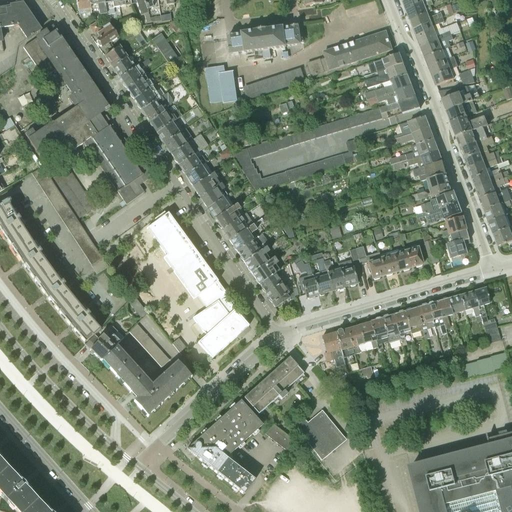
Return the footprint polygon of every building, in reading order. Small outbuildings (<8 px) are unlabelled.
[(92,14),(91,8),(88,0),(76,0),(78,12),(86,10),(87,15),(92,14)] [(106,10),(108,10),(105,0),(88,0),(91,8),(98,7),(99,16),(100,16),(101,20),(108,19),(106,10)] [(113,8),(119,7),(117,0),(105,0),(108,10),(113,8)] [(148,12),(147,10),(144,0),(130,0),(131,5),(137,4),(141,16),(144,15),(147,24),(151,23),(150,18),(148,14),(147,12),(148,12)] [(152,1),(158,0),(157,0),(144,0),(147,10),(153,8),(151,4),(152,3),(152,1)] [(407,0),(403,2),(406,11),(432,1),(431,0),(407,0)] [(40,30),(38,27),(20,1),(16,1),(15,6),(9,7),(7,4),(6,7),(0,8),(0,52),(3,52),(2,43),(3,43),(0,30),(1,30),(17,27),(18,27),(26,40),(40,30)] [(410,21),(428,14),(433,12),(431,6),(433,5),(432,1),(406,11),(410,21)] [(454,14),(453,13),(451,7),(451,5),(446,7),(449,16),(454,14)] [(414,30),(443,18),(441,14),(430,18),(428,14),(410,21),(414,30)] [(418,39),(441,30),(439,25),(445,23),(443,18),(414,30),(418,39)] [(177,22),(180,35),(185,34),(183,21),(177,22)] [(180,35),(177,22),(169,23),(169,25),(177,36),(180,35)] [(97,23),(89,28),(94,35),(102,29),(97,23)] [(110,26),(98,35),(100,38),(98,40),(103,47),(118,37),(110,26)] [(288,47),(301,45),(299,26),(285,29),(285,28),(242,34),(242,35),(228,36),(231,55),(245,53),(245,54),(255,53),(256,60),(271,58),(270,51),(288,48),(288,47)] [(110,128),(110,127),(108,128),(105,123),(109,120),(106,116),(102,118),(99,114),(104,111),(105,112),(109,109),(108,107),(107,108),(100,98),(101,97),(100,95),(99,96),(91,85),(92,84),(91,83),(90,83),(84,74),(85,73),(83,71),(82,72),(76,63),(77,62),(76,60),(75,61),(68,51),(69,51),(68,49),(67,49),(61,40),(62,39),(60,38),(59,39),(56,34),(57,33),(56,31),(56,32),(53,27),(35,39),(23,47),(39,70),(43,67),(48,75),(54,71),(78,106),(53,123),(52,122),(35,134),(32,129),(25,134),(28,139),(40,157),(65,141),(72,152),(84,144),(126,205),(88,231),(98,245),(112,234),(115,238),(146,216),(143,211),(157,201),(149,189),(144,192),(140,186),(153,177),(143,161),(136,166),(120,144),(121,143),(120,142),(119,142),(115,136),(116,136),(115,134),(114,135),(110,128)] [(421,49),(447,39),(452,37),(450,32),(445,34),(443,29),(441,30),(418,39),(421,49)] [(144,47),(147,45),(140,33),(137,36),(144,47)] [(347,70),(345,66),(393,51),(387,33),(323,53),(325,59),(321,60),(307,64),(308,68),(304,69),(307,77),(310,75),(311,78),(325,74),(325,73),(335,70),(336,74),(347,70)] [(176,56),(168,45),(160,34),(151,40),(160,52),(167,62),(175,74),(184,68),(176,56)] [(425,58),(443,51),(441,46),(448,43),(447,39),(421,49),(425,58)] [(112,68),(127,59),(127,58),(120,47),(105,57),(112,68)] [(429,68),(452,59),(448,49),(443,51),(425,58),(429,68)] [(378,73),(404,65),(400,55),(369,65),(372,75),(378,73)] [(112,68),(120,79),(142,64),(139,58),(130,64),(127,59),(112,68)] [(433,77),(456,68),(458,67),(454,58),(452,59),(429,68),(433,77)] [(126,89),(145,77),(141,70),(144,68),(151,63),(148,60),(142,64),(120,79),(126,89)] [(368,89),(384,84),(408,76),(404,65),(378,73),(379,77),(366,82),(368,89)] [(224,105),(238,103),(233,72),(225,73),(224,67),(206,69),(211,104),(224,103),(224,105)] [(247,96),(307,82),(303,68),(244,82),(247,96)] [(437,87),(455,80),(459,75),(456,68),(433,77),(437,87)] [(462,81),(473,78),(471,71),(460,75),(462,81)] [(134,100),(153,88),(148,81),(151,79),(148,75),(145,77),(126,89),(134,100)] [(365,95),(367,100),(412,86),(408,76),(384,84),(385,89),(375,92),(375,91),(365,95)] [(183,93),(187,90),(182,84),(178,86),(183,93)] [(141,111),(163,96),(165,95),(160,89),(159,90),(156,85),(153,88),(134,100),(141,111)] [(412,86),(367,100),(369,108),(381,104),(385,102),(387,107),(416,98),(412,86)] [(447,112),(465,105),(473,102),(480,99),(478,93),(471,96),(467,87),(439,92),(447,112)] [(149,123),(169,109),(171,108),(163,96),(141,111),(149,123)] [(405,114),(420,109),(416,98),(387,107),(380,109),(382,115),(401,109),(403,115),(405,114)] [(451,124),(467,117),(473,115),(471,109),(469,109),(469,108),(467,109),(465,105),(447,112),(451,124)] [(149,123),(156,133),(160,131),(176,121),(177,120),(173,115),(173,116),(169,109),(149,123)] [(377,121),(378,121),(383,120),(382,115),(380,109),(374,111),(377,121)] [(375,122),(376,122),(376,121),(377,121),(374,111),(369,113),(372,123),(375,122)] [(366,125),(372,123),(369,113),(363,114),(366,125)] [(360,126),(366,125),(363,114),(357,116),(360,126)] [(457,138),(483,128),(489,126),(487,122),(492,121),(490,115),(485,117),(470,123),(467,117),(451,124),(457,138)] [(354,128),(360,126),(357,116),(351,118),(354,128)] [(349,130),(354,128),(351,118),(345,120),(349,130)] [(396,140),(431,129),(426,118),(408,123),(400,126),(402,132),(403,135),(392,138),(393,141),(396,140)] [(343,132),(349,130),(345,120),(340,121),(343,132)] [(156,133),(164,144),(183,131),(176,121),(160,131),(156,133)] [(337,133),(343,132),(340,121),(334,123),(337,133)] [(331,135),(337,133),(334,123),(328,125),(331,135)] [(325,137),(331,135),(328,125),(322,127),(325,137)] [(320,139),(325,137),(322,127),(316,128),(320,139)] [(313,129),(311,130),(314,140),(320,139),(316,128),(313,129)] [(461,150),(488,139),(483,128),(457,138),(461,150)] [(431,129),(396,140),(398,146),(415,141),(417,146),(435,140),(431,129)] [(308,142),(314,140),(311,130),(305,132),(308,142)] [(171,155),(189,143),(183,135),(185,134),(183,131),(164,144),(171,155)] [(302,144),(308,142),(305,132),(299,134),(302,144)] [(296,146),(302,144),(299,134),(293,135),(296,146)] [(178,166),(201,150),(208,146),(200,135),(189,143),(171,155),(178,166)] [(291,147),(296,146),(293,135),(287,137),(291,147)] [(285,149),(291,147),(287,137),(282,139),(285,149)] [(465,160),(481,154),(489,151),(487,147),(495,144),(492,137),(488,139),(461,150),(465,160)] [(279,151),(285,149),(282,139),(276,141),(279,151)] [(390,160),(391,165),(439,151),(435,140),(417,146),(411,148),(414,153),(390,160)] [(278,151),(279,151),(276,141),(270,142),(273,153),(278,152),(278,151)] [(346,143),(349,153),(352,153),(358,151),(355,141),(346,143)] [(268,155),(273,153),(270,142),(264,144),(268,155)] [(262,157),(268,155),(264,144),(259,146),(262,157)] [(256,159),(262,157),(259,146),(253,148),(256,159)] [(250,160),(256,159),(253,148),(247,149),(250,160)] [(234,159),(240,169),(252,165),(250,160),(247,149),(230,154),(234,159)] [(186,177),(204,164),(206,163),(202,156),(201,157),(199,155),(203,153),(201,150),(178,166),(186,177)] [(418,165),(419,169),(443,163),(439,151),(391,165),(394,172),(406,168),(405,164),(408,163),(410,167),(418,165)] [(465,160),(469,170),(500,158),(498,152),(483,158),(481,154),(465,160)] [(349,153),(343,155),(347,167),(360,163),(357,154),(353,156),(352,153),(349,153)] [(343,155),(338,157),(341,168),(347,167),(343,155)] [(338,157),(332,158),(335,170),(341,168),(338,157)] [(332,158),(326,160),(329,172),(335,170),(332,158)] [(472,180),(489,174),(487,170),(499,165),(500,170),(505,168),(501,158),(500,158),(469,170),(472,180)] [(326,160),(320,162),(323,174),(329,172),(326,160)] [(320,162),(314,164),(318,175),(323,174),(320,162)] [(427,181),(447,175),(443,163),(419,169),(413,171),(415,178),(415,179),(419,177),(421,183),(427,181)] [(186,177),(193,187),(212,174),(204,164),(186,177)] [(314,164),(308,166),(312,177),(318,175),(314,164)] [(241,171),(243,173),(254,170),(253,165),(252,165),(240,169),(241,171)] [(308,166),(302,167),(306,179),(312,177),(308,166)] [(297,169),(297,170),(300,180),(306,179),(302,167),(297,169)] [(31,174),(36,181),(47,174),(43,168),(31,174)] [(256,169),(254,170),(243,173),(246,178),(257,175),(256,169)] [(296,169),(291,171),(294,182),(300,180),(297,170),(296,169)] [(200,198),(220,185),(216,180),(217,179),(215,175),(218,173),(217,171),(212,174),(193,187),(200,198)] [(285,173),(288,184),(294,182),(291,171),(285,173)] [(285,173),(279,175),(282,186),(288,184),(285,173)] [(472,180),(476,190),(507,179),(507,178),(509,178),(508,173),(502,175),(502,174),(490,178),(489,174),(472,180)] [(36,181),(39,186),(50,179),(47,174),(36,181)] [(256,192),(256,193),(264,191),(261,180),(259,174),(257,175),(246,178),(248,181),(256,192)] [(279,175),(273,177),(276,187),(282,186),(279,175)] [(414,202),(451,191),(447,175),(427,181),(431,194),(428,194),(425,192),(412,196),(414,202)] [(273,177),(267,178),(270,189),(276,187),(273,177)] [(267,178),(261,180),(264,191),(270,189),(267,178)] [(39,186),(43,192),(54,185),(50,179),(39,186)] [(480,200),(497,194),(502,192),(500,188),(509,184),(507,179),(476,190),(480,200)] [(208,209),(227,196),(223,190),(224,189),(222,186),(226,184),(225,182),(220,185),(200,198),(208,209)] [(43,192),(47,198),(58,190),(54,185),(43,192)] [(47,198),(50,203),(62,196),(58,190),(47,198)] [(215,220),(233,206),(228,198),(236,193),(234,191),(227,196),(208,209),(215,220)] [(454,193),(437,199),(439,205),(433,207),(431,203),(421,207),(421,205),(413,207),(416,217),(424,215),(426,214),(426,215),(458,203),(454,193)] [(504,204),(510,202),(510,201),(511,200),(511,194),(498,199),(497,194),(480,200),(484,211),(501,205),(504,204)] [(50,203),(54,209),(65,201),(62,196),(50,203)] [(78,217),(95,208),(88,196),(78,201),(81,207),(74,210),(78,217)] [(10,245),(27,235),(19,224),(16,217),(8,205),(11,203),(9,201),(0,206),(0,229),(2,232),(10,245)] [(54,209),(58,215),(69,207),(65,201),(54,209)] [(445,221),(462,214),(458,203),(426,215),(430,225),(438,223),(437,222),(444,219),(445,221)] [(222,230),(241,218),(237,211),(240,209),(236,205),(233,206),(215,220),(222,230)] [(505,217),(504,212),(501,205),(484,211),(489,223),(505,217)] [(58,215),(62,220),(73,213),(69,207),(58,215)] [(231,302),(228,298),(226,295),(224,293),(225,292),(168,214),(165,215),(164,214),(165,213),(164,212),(154,220),(154,221),(155,220),(156,222),(146,229),(166,256),(163,258),(193,300),(197,297),(206,310),(196,316),(192,319),(196,324),(200,329),(202,331),(206,336),(197,343),(212,359),(248,327),(243,321),(245,319),(246,320),(246,319),(237,309),(235,307),(231,302)] [(62,220),(65,226),(77,218),(73,213),(62,220)] [(229,241),(246,229),(243,224),(250,220),(246,214),(241,218),(222,230),(229,241)] [(493,235),(509,229),(510,229),(505,217),(489,223),(493,235)] [(65,226),(69,232),(80,224),(77,218),(65,226)] [(452,236),(468,231),(464,218),(446,223),(448,231),(443,233),(444,238),(452,236)] [(289,239),(294,238),(289,222),(280,225),(289,239)] [(69,232),(73,237),(84,229),(80,224),(69,232)] [(237,252),(258,237),(254,232),(257,230),(253,225),(246,229),(229,241),(237,252)] [(73,237),(76,243),(88,235),(84,229),(73,237)] [(493,235),(498,248),(511,242),(511,236),(509,229),(493,235)] [(454,243),(447,245),(451,259),(468,254),(464,242),(470,240),(468,231),(452,236),(454,243)] [(244,263),(266,248),(269,245),(262,234),(258,237),(237,252),(244,263)] [(34,279),(49,268),(40,255),(36,249),(27,235),(10,245),(24,266),(34,279)] [(76,243),(80,249),(91,240),(88,235),(76,243)] [(80,249),(84,254),(95,246),(91,240),(80,249)] [(428,258),(434,256),(430,241),(424,243),(428,258)] [(84,254),(87,260),(99,252),(95,246),(84,254)] [(404,249),(404,251),(410,269),(423,265),(418,247),(411,249),(410,247),(404,249)] [(252,274),(270,261),(266,255),(269,252),(266,248),(244,263),(252,274)] [(359,260),(366,258),(363,248),(356,250),(359,260)] [(352,262),(359,260),(356,250),(349,252),(352,262)] [(398,273),(410,269),(404,251),(399,253),(398,250),(392,252),(398,273)] [(87,260),(91,266),(103,258),(99,252),(87,260)] [(385,276),(398,273),(392,252),(385,254),(386,257),(380,258),(380,256),(379,256),(385,276)] [(310,263),(323,259),(322,254),(308,258),(310,263)] [(372,280),(385,276),(379,256),(373,258),(374,260),(367,262),(372,280)] [(259,285),(279,272),(280,272),(275,266),(278,264),(274,258),(270,261),(252,274),(259,285)] [(109,266),(104,260),(92,268),(97,274),(109,266)] [(332,292),(345,288),(339,268),(332,270),(329,261),(323,263),(324,265),(332,292)] [(319,296),(332,292),(324,265),(320,266),(322,272),(318,274),(319,278),(314,280),(319,296)] [(339,267),(339,268),(345,288),(357,284),(355,276),(356,276),(354,268),(353,268),(346,270),(345,265),(339,267)] [(59,313),(74,300),(65,289),(60,283),(49,268),(34,279),(45,296),(48,299),(57,310),(59,313)] [(266,294),(281,284),(278,279),(282,276),(279,272),(259,285),(266,294)] [(319,296),(314,280),(312,275),(306,277),(308,281),(301,283),(301,284),(300,284),(302,292),(304,292),(306,300),(319,296)] [(275,308),(289,299),(287,295),(289,294),(288,294),(290,292),(286,286),(288,286),(285,281),(281,284),(266,294),(275,308)] [(487,321),(485,313),(491,312),(490,308),(491,307),(485,289),(473,292),(480,317),(485,332),(497,328),(494,319),(487,321)] [(475,318),(480,317),(473,292),(459,296),(464,313),(472,310),(475,318)] [(457,315),(464,313),(459,296),(448,300),(452,316),(454,322),(459,321),(457,315)] [(92,338),(95,334),(100,330),(89,318),(84,312),(74,300),(59,313),(73,330),(86,343),(92,338)] [(447,318),(452,316),(448,300),(437,303),(446,331),(451,329),(447,318)] [(445,331),(446,331),(437,303),(427,306),(434,328),(439,327),(441,332),(442,336),(446,334),(445,331)] [(428,330),(434,328),(427,306),(416,309),(424,338),(425,341),(430,340),(429,336),(428,330)] [(422,339),(424,338),(416,309),(405,313),(410,332),(411,335),(420,332),(422,339)] [(403,335),(410,332),(405,313),(393,316),(397,328),(402,348),(407,347),(403,335)] [(402,349),(402,348),(397,328),(393,316),(381,320),(388,341),(394,340),(397,350),(402,349)] [(381,344),(388,341),(381,320),(370,323),(378,351),(383,350),(381,344)] [(378,351),(370,323),(359,327),(364,345),(371,343),(372,350),(377,349),(378,351)] [(133,337),(141,329),(137,325),(129,333),(133,337)] [(358,347),(364,345),(359,327),(347,330),(354,356),(359,355),(358,347)] [(486,338),(498,335),(497,328),(485,332),(486,338)] [(136,341),(145,333),(141,329),(133,337),(136,341)] [(95,334),(92,338),(93,339),(85,346),(101,361),(115,347),(120,342),(109,330),(99,339),(95,334)] [(349,358),(354,356),(347,330),(335,334),(343,357),(348,356),(349,358)] [(145,333),(136,341),(140,345),(148,337),(145,333)] [(343,361),(343,357),(335,334),(322,338),(326,354),(324,355),(326,362),(337,359),(338,362),(343,361)] [(488,345),(500,341),(498,335),(486,338),(488,345)] [(144,349),(152,341),(148,337),(140,345),(144,349)] [(182,357),(188,351),(179,339),(172,344),(182,357)] [(152,341),(144,349),(147,353),(155,345),(152,341)] [(151,357),(159,349),(155,345),(147,353),(151,357)] [(116,348),(115,347),(101,361),(109,370),(130,393),(132,392),(138,399),(133,403),(147,418),(191,377),(177,363),(152,385),(143,376),(117,347),(116,348)] [(159,349),(151,357),(154,361),(162,353),(159,349)] [(162,353),(154,361),(158,365),(166,357),(162,353)] [(498,356),(502,369),(509,368),(506,354),(498,356)] [(491,359),(494,371),(502,369),(498,356),(490,357),(491,359)] [(161,368),(169,361),(166,357),(158,365),(161,368)] [(289,388),(304,374),(289,358),(274,371),(289,388)] [(494,371),(491,359),(484,360),(487,375),(494,373),(494,371)] [(477,363),(480,376),(487,375),(484,360),(477,362),(477,363)] [(470,364),(473,378),(480,376),(477,363),(470,364)] [(473,378),(470,364),(463,366),(466,380),(473,378)] [(367,379),(373,378),(371,367),(359,371),(362,379),(366,377),(367,379)] [(287,395),(284,392),(289,388),(274,371),(259,385),(273,401),(278,397),(281,400),(287,395)] [(336,389),(348,382),(344,377),(333,385),(336,389)] [(336,389),(340,395),(352,388),(351,385),(348,382),(336,389)] [(258,415),(273,401),(259,385),(244,399),(258,415)] [(340,395),(345,400),(356,393),(352,388),(340,395)] [(230,458),(228,456),(262,426),(241,402),(186,450),(217,475),(230,458)] [(303,418),(292,426),(322,461),(346,441),(322,411),(307,423),(303,418)] [(288,453),(296,443),(273,425),(265,435),(288,453)] [(422,511),(511,511),(511,433),(488,440),(490,447),(465,454),(410,468),(422,511)] [(24,483),(23,482),(20,480),(18,482),(7,470),(8,469),(8,468),(7,469),(0,461),(0,494),(16,511),(46,511),(37,502),(38,501),(37,502),(26,489),(28,488),(24,483)]
